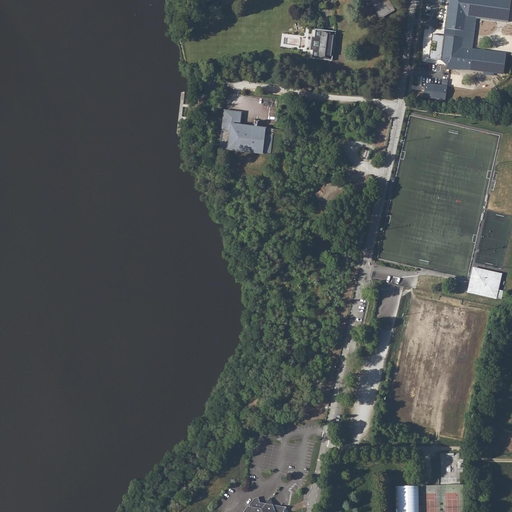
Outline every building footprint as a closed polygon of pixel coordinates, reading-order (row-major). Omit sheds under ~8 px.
[(511,0),(510,0),(449,0),(442,61),(447,66),(447,69),(471,70),(503,75),(507,53),(473,48),(476,19),(508,22),(511,0)] [(335,60),(340,31),(318,28),(317,37),(315,37),(313,48),(315,49),(314,57),(335,60)] [(425,83),(423,98),(445,100),(448,80),(442,79),(441,85),(425,83)] [(241,113),(224,111),(220,148),(270,154),(273,129),(240,125),(241,113)] [(502,274),(473,268),(468,291),(496,297),(502,274)] [(419,511),(420,486),(397,486),(396,511),(419,511)] [(260,505),(258,499),(254,502),(245,511),(287,511),(286,509),(272,507),(270,500),(266,506),(260,505)]
